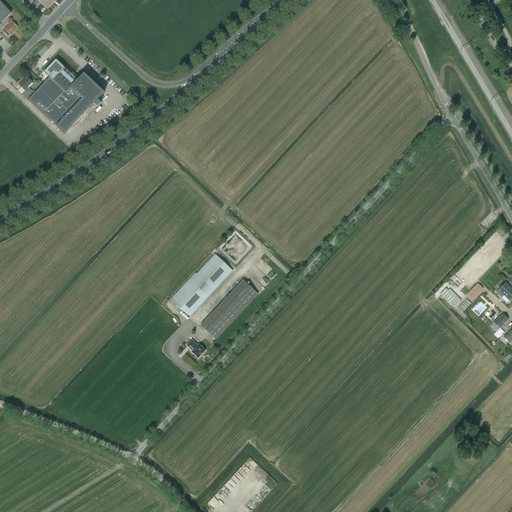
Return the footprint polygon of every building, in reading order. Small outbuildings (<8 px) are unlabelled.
[(0,25),(1,25),(0,23),(0,22),(11,13),(0,1),(0,25)] [(4,29),(3,31),(8,37),(10,35),(13,32),(14,33),(15,32),(15,31),(18,28),(11,20),(7,23),(9,25),(4,29)] [(22,81),(19,85),(25,90),(21,94),(26,98),(28,96),(30,98),(28,100),(56,127),(57,127),(56,128),(57,129),(58,129),(65,135),(94,104),(97,107),(101,103),(98,100),(104,93),(84,73),(78,80),(74,77),(76,75),(73,72),(71,74),(62,65),(59,62),(56,59),(52,64),(52,63),(48,68),(44,72),(50,77),(35,93),(28,87),(32,82),(27,78),(23,82),(22,81)] [(197,274),(171,301),(189,317),(232,271),(215,254),(197,274)] [(171,301),(197,274),(195,273),(170,300),(171,301)] [(243,280),(200,326),(215,339),(258,294),(243,280)] [(478,283),(467,294),(472,300),(483,289),(478,283)] [(511,289),(505,283),(497,292),(502,297),(503,296),(509,301),(511,298),(511,289)] [(446,288),(441,294),(454,307),(460,302),(446,288)] [(466,299),(458,308),(462,313),(471,304),(466,299)] [(494,323),(491,326),(497,332),(494,335),(498,339),(504,333),(500,329),(508,320),(502,314),(494,323)] [(511,327),(511,328),(503,337),(509,343),(511,340),(511,327)] [(192,340),(187,345),(193,351),(192,352),(198,358),(205,350),(199,344),(198,346),(192,340)]
